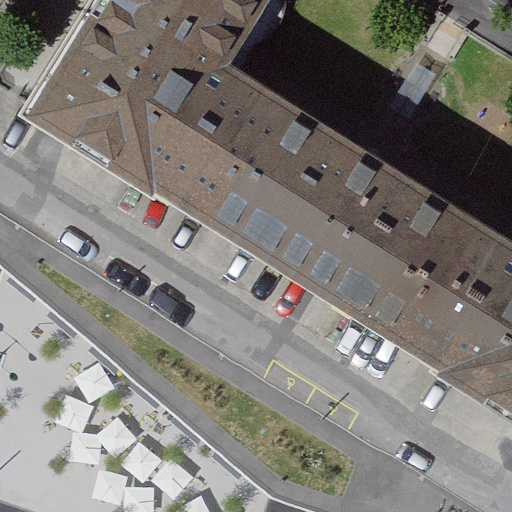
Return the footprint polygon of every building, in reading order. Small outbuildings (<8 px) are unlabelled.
[(112,0),(112,2),(228,76),(252,37),(274,0),(112,0)] [(271,102),(228,76),(112,2),(30,134),(223,253),(308,125),(271,102)] [(379,168),(308,125),(223,253),(396,358),(479,230),(379,168)] [(0,266),(3,269),(273,499),(311,511),(480,511),(0,196),(0,266)] [(511,249),(499,242),(479,230),(396,358),(511,429),(511,249)]
